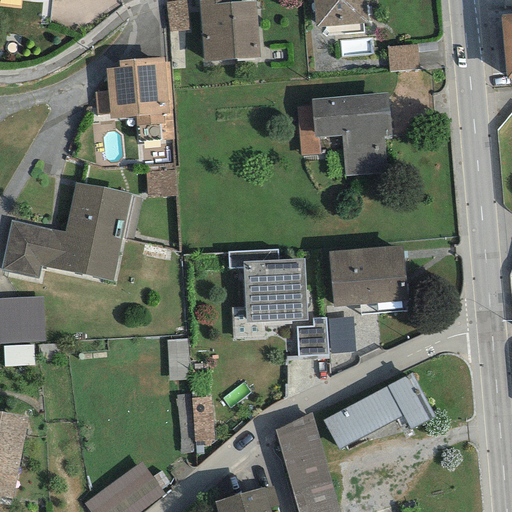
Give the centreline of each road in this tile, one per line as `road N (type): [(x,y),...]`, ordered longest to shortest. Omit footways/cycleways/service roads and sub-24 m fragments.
road 1 (residential): [(490,332),(446,337),(291,405),(159,511)]
road 2 (tertiary): [(490,332),(460,0)]
road 3 (tertiary): [(505,511),(490,332)]
road 4 (residential): [(155,0),(47,69),(0,76)]
